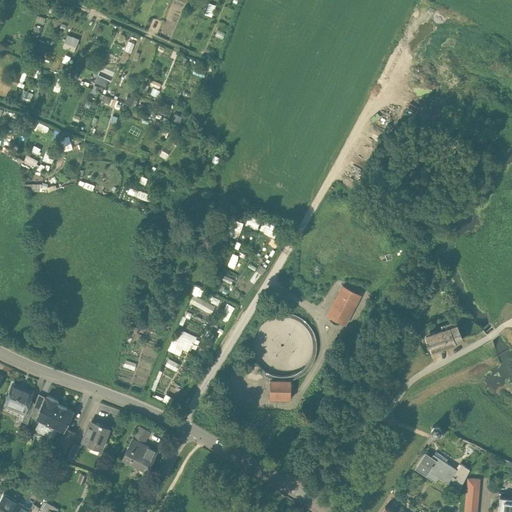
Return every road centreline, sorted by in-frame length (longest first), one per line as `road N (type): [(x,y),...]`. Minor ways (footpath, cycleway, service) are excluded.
road 1 (residential): [(323,509),(401,390),(487,336)]
road 2 (residential): [(0,346),(191,427)]
road 3 (residential): [(191,427),(323,509)]
